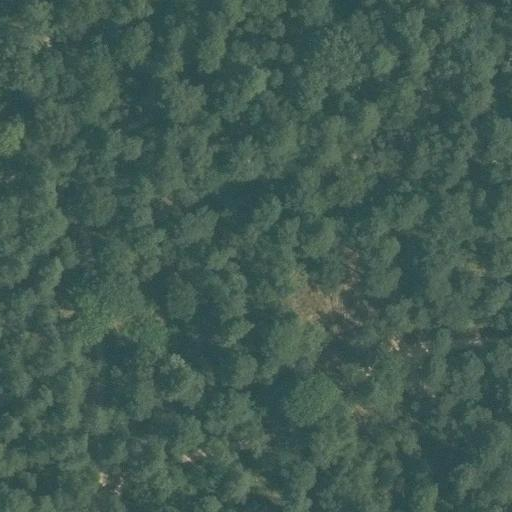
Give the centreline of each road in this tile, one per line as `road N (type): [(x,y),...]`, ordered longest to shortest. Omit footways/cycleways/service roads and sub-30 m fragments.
road 1 (track): [(40,0),(92,295),(102,511)]
road 2 (track): [(0,185),(432,0)]
